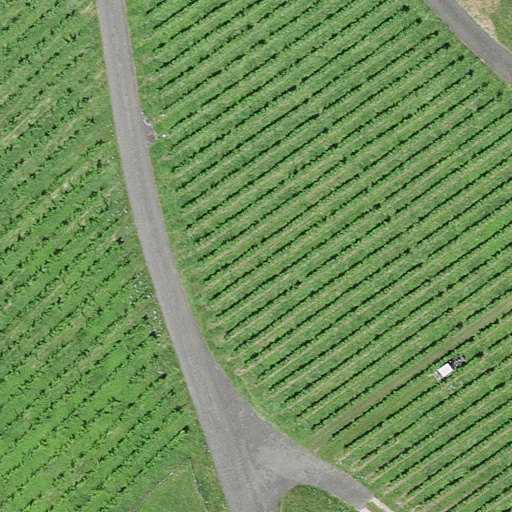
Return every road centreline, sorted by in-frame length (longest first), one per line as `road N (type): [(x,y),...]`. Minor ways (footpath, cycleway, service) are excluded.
road 1 (track): [(248,511),(142,214),(105,0)]
road 2 (track): [(223,434),(300,463),(373,511)]
